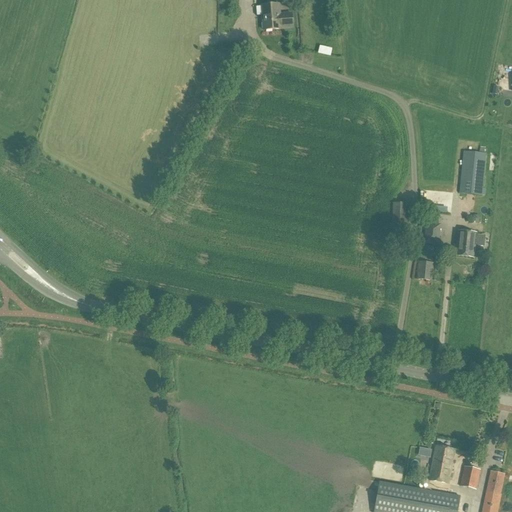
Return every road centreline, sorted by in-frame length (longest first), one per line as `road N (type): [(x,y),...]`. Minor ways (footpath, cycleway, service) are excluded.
road 1 (tertiary): [(511,394),(99,309)]
road 2 (track): [(404,107),(416,101),(480,116),(506,0)]
road 3 (unknown): [(435,379),(447,232)]
road 4 (tertiary): [(99,309),(63,290),(0,234)]
